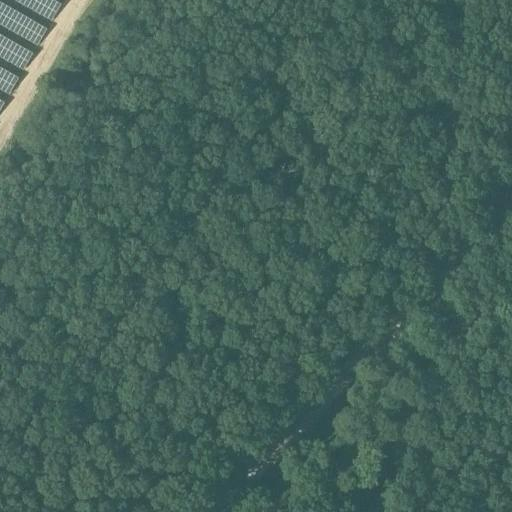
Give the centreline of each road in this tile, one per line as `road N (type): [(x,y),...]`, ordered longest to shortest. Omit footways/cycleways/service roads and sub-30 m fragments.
road 1 (track): [(497,104),(463,79),(239,243),(154,350),(115,476),(118,511)]
road 2 (unclassified): [(208,511),(511,225)]
